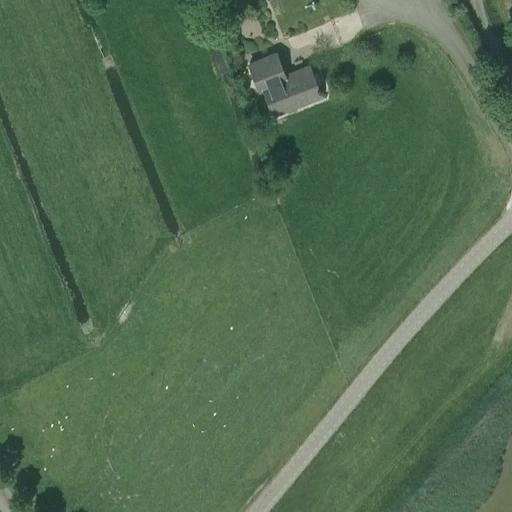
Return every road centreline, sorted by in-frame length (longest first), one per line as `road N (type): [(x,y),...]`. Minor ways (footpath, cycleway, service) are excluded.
road 1 (tertiary): [(256,511),(459,276),(511,227)]
road 2 (track): [(346,511),(494,347),(511,338)]
